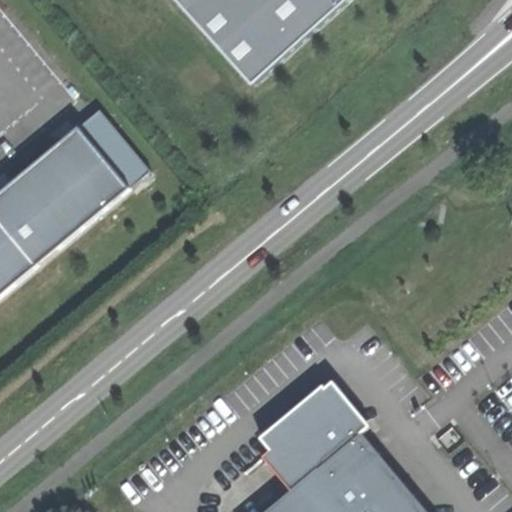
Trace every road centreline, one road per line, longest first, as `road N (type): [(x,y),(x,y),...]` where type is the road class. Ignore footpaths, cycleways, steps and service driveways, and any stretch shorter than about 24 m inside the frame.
road 1 (secondary): [(0,469),(405,124)]
road 2 (secondary): [(511,26),(405,124)]
road 3 (secondary): [(405,124),(511,46)]
